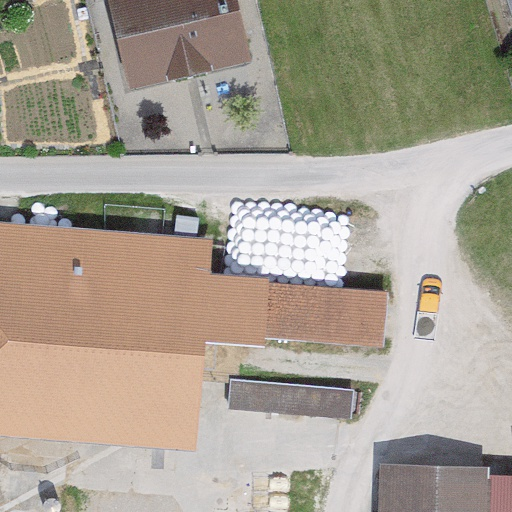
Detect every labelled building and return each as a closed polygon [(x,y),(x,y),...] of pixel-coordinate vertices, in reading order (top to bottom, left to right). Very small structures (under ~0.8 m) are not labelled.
[(251,70),(234,0),(107,0),(130,98),(251,70)] [(210,244),(0,230),(0,441),(196,455),(210,244)] [(381,350),(384,297),(218,288),(215,341),(381,350)] [(347,419),(349,395),(226,386),(225,411),(347,419)] [(487,511),(488,471),(377,468),(376,511),(487,511)]
